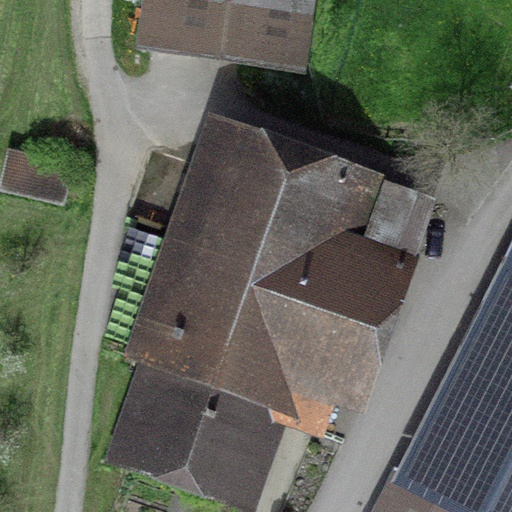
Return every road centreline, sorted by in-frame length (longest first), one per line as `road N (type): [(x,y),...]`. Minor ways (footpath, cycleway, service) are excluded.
road 1 (track): [(76,511),(120,79)]
road 2 (unclassified): [(336,511),(485,199),(511,169)]
